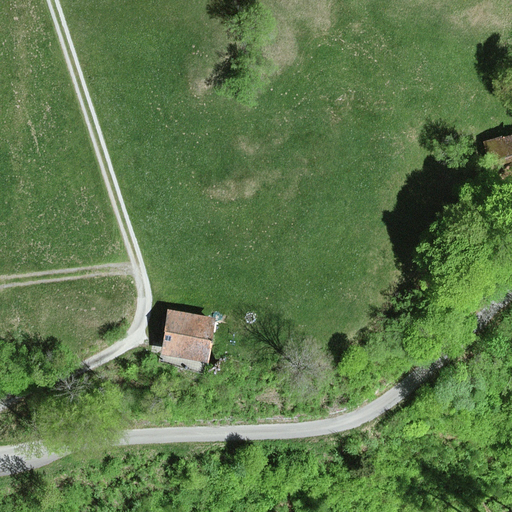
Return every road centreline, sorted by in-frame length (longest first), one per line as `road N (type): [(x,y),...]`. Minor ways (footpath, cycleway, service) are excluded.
road 1 (track): [(0,460),(111,439),(339,423),(413,385),(511,280)]
road 2 (track): [(0,407),(9,396),(124,351),(139,331),(144,297),(51,0)]
